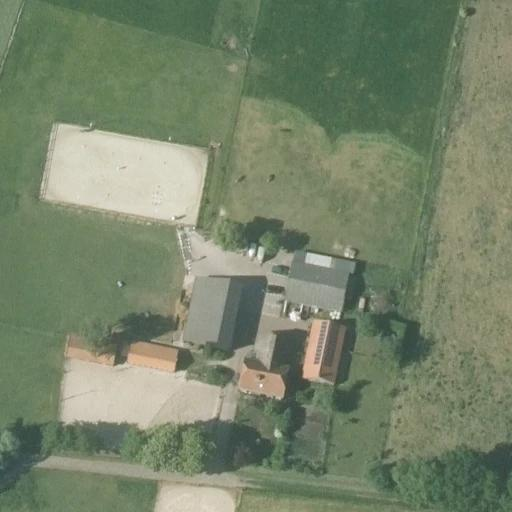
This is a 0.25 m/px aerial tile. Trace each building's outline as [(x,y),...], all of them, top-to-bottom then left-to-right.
[(246,255),(264,256),(264,243),(247,242),(246,255)] [(341,315),(349,277),(291,265),(284,305),(341,315)] [(242,292),(194,282),(182,344),(229,354),(242,292)] [(301,382),(334,388),(346,332),(312,325),(301,382)] [(112,336),(111,346),(117,347),(115,358),(127,361),(130,344),(131,344),(132,340),(112,336)] [(115,358),(117,347),(111,346),(70,338),(65,361),(113,370),(115,358)] [(245,365),(239,393),(282,402),(288,373),(286,372),(291,346),(261,339),(255,367),(245,365)] [(173,376),(178,354),(131,344),(130,344),(127,361),(126,367),(173,376)] [(294,406),(285,453),(318,459),(325,422),(309,419),(311,410),(294,406)]
